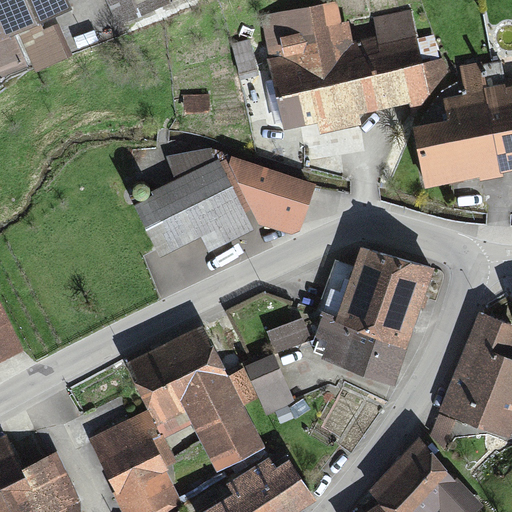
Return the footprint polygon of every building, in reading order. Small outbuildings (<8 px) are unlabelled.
[(57,0),(0,0),(0,74),(17,68),(9,49),(35,39),(28,23),(61,10),(57,0)] [(167,0),(107,0),(118,23),(168,1),(167,0)] [(283,67),(352,48),(341,6),(272,25),(283,67)] [(269,71),(288,140),(423,103),(401,21),(373,28),(377,41),(352,48),(283,67),(269,71)] [(511,25),(511,24),(486,37),(501,64),(511,58),(511,25)] [(410,133),(422,189),(511,170),(511,90),(480,97),(475,69),(456,73),(462,101),(440,105),(444,126),(410,133)] [(204,98),(177,100),(178,113),(205,111),(204,98)] [(284,233),(301,227),(308,189),(203,148),(164,158),(176,179),(211,160),(241,214),(253,227),(284,233)] [(176,179),(129,205),(159,259),(241,214),(211,160),(176,179)] [(335,316),(321,356),(394,381),(430,278),(357,252),(351,269),(335,316)] [(318,311),(335,316),(351,269),(334,264),(318,311)] [(0,308),(0,359),(20,350),(0,308)] [(511,333),(473,318),(436,412),(511,441),(511,365),(503,362),(511,339),(511,333)] [(302,323),(269,337),(276,354),(310,340),(302,323)] [(223,379),(198,329),(125,366),(152,421),(177,409),(208,472),(257,448),(240,414),(260,404),(265,413),(288,402),(266,358),(223,379)] [(136,418),(88,440),(120,511),(154,511),(175,503),(136,418)] [(418,445),(367,497),(382,511),(427,511),(430,509),(433,511),(464,511),(475,501),(418,445)] [(0,511),(71,511),(49,456),(10,472),(0,447),(0,511)] [(233,495),(200,511),(310,511),(288,467),(270,476),(263,463),(226,482),(233,495)]
